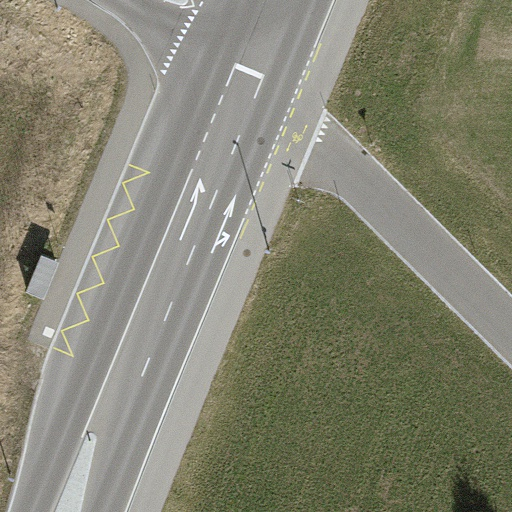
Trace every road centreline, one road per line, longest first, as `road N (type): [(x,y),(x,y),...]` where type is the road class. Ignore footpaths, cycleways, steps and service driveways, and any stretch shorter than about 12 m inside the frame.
road 1 (secondary): [(57,511),(228,87)]
road 2 (unclassified): [(228,87),(314,144),(511,337)]
